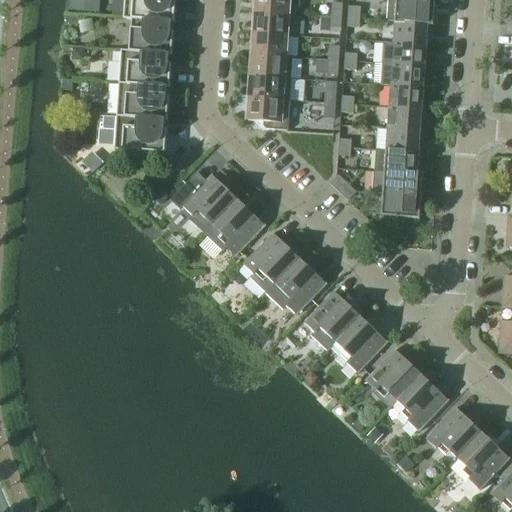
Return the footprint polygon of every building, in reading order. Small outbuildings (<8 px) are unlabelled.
[(124,0),(123,19),(174,23),(175,0),(124,0)] [(256,0),(256,13),(296,16),(296,13),(299,9),(300,5),(299,1),(298,0),(256,0)] [(433,24),(435,4),(389,0),(387,22),(395,23),(434,25),(434,24),(433,24)] [(69,2),(68,13),(82,14),(83,7),(78,3),(69,2)] [(331,18),(341,19),(342,4),(332,4),(331,18)] [(347,19),(360,20),(361,8),(348,7),(347,19)] [(294,37),(296,16),(256,13),(254,35),(294,37)] [(340,33),(341,19),(331,18),(330,32),(340,33)] [(174,23),(123,19),(123,20),(131,20),(129,52),(172,55),(173,32),(169,32),(170,23),(174,23)] [(359,28),(360,20),(347,19),(347,28),(359,28)] [(91,20),(79,23),(81,33),(93,31),(91,20)] [(434,27),(434,25),(395,23),(394,44),(427,46),(428,26),(434,27)] [(294,39),(294,37),(254,35),(253,56),(293,59),(293,58),(285,57),(287,38),(294,39)] [(426,67),(427,46),(394,44),(392,66),(430,68),(430,67),(426,67)] [(328,61),(338,62),(339,47),(329,47),(328,61)] [(73,50),(72,60),(79,61),(82,58),(83,50),(73,50)] [(172,56),(172,55),(129,52),(129,53),(121,52),(119,84),(170,88),(171,65),(167,65),(168,56),(172,56)] [(344,62),(357,63),(357,55),(345,54),(344,62)] [(291,80),(293,59),(253,56),(251,78),(291,80)] [(337,76),(338,62),(328,61),(327,76),(337,76)] [(356,71),(357,63),(344,62),(344,70),(356,71)] [(429,90),(430,68),(392,66),(391,87),(429,90)] [(290,102),(291,80),(251,78),(250,99),(290,102)] [(61,81),(61,91),(67,92),(71,88),(72,82),(61,81)] [(170,89),(170,88),(119,84),(116,117),(167,121),(169,98),(165,97),(165,89),(170,89)] [(427,111),(429,90),(391,87),(389,109),(427,111)] [(325,104),(335,105),(336,91),(326,90),(325,104)] [(341,105),(354,106),(354,98),(342,97),(341,105)] [(287,132),(290,102),(250,99),(248,122),(264,123),(263,127),(266,130),(274,131),(287,132)] [(334,119),(335,105),(325,104),(324,119),(334,119)] [(353,114),(354,106),(341,105),(341,113),(353,114)] [(426,133),(427,111),(389,109),(388,130),(426,133)] [(167,122),(167,121),(116,117),(114,151),(165,154),(167,130),(162,130),(163,121),(167,122)] [(426,134),(426,133),(388,130),(386,152),(419,154),(421,134),(426,134)] [(338,149),(351,149),(351,141),(339,140),(338,149)] [(350,157),(351,149),(338,149),(338,157),(350,157)] [(98,151),(82,167),(89,174),(105,158),(98,151)] [(418,174),(419,154),(386,152),(376,151),(374,173),(385,173),(423,176),(423,175),(418,174)] [(423,176),(385,173),(374,173),(372,194),(383,195),(421,198),(423,176)] [(205,237),(238,202),(212,176),(206,182),(197,174),(170,202),(180,211),(183,208),(192,217),(188,220),(205,237)] [(338,176),(330,185),(339,194),(347,185),(338,176)] [(339,194),(347,202),(356,193),(347,185),(339,194)] [(420,220),(421,198),(383,195),(381,217),(383,217),(385,220),(388,222),(390,224),(393,225),(398,226),(398,219),(420,220)] [(238,202),(205,237),(222,253),(226,249),(236,259),(265,228),(238,202)] [(243,265),(253,275),(250,279),(266,295),(300,260),(273,235),(243,265)] [(297,317),(327,286),(300,260),(266,295),(283,311),(287,307),(297,317)] [(511,277),(504,277),(502,309),(511,309),(511,277)] [(336,344),(361,318),(334,293),(304,324),(314,333),(311,337),(328,353),(336,344)] [(361,318),(336,344),(352,359),(347,364),(358,375),(388,344),(361,318)] [(511,323),(501,323),(499,354),(511,355),(511,323)] [(395,351),(365,382),(375,391),(373,393),(390,410),(397,403),(422,377),(395,351)] [(422,377),(397,403),(413,418),(408,423),(419,433),(449,402),(422,377)] [(458,461),(483,435),(456,409),(426,440),(437,451),(442,446),(458,461)] [(375,430),(367,438),(373,445),(379,439),(379,434),(375,430)] [(483,435),(458,461),(474,476),(469,481),(480,491),(510,460),(483,435)] [(404,460),(396,467),(405,476),(412,468),(404,460)] [(511,505),(511,471),(490,495),(501,505),(506,500),(511,505)]
